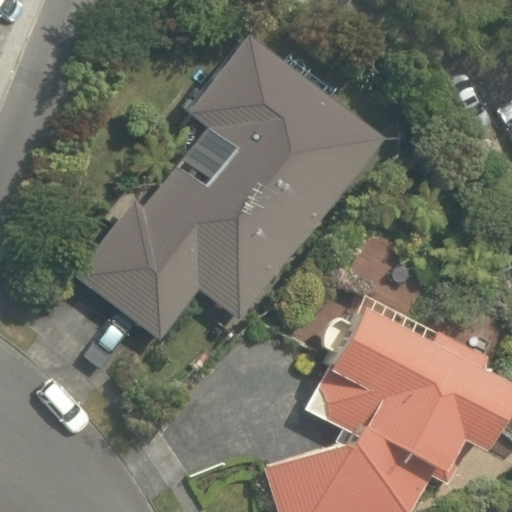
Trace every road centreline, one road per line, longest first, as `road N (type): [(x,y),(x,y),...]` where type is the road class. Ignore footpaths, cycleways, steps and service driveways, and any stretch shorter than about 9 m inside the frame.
road 1 (residential): [(0,168),(74,0)]
road 2 (residential): [(98,511),(0,438)]
